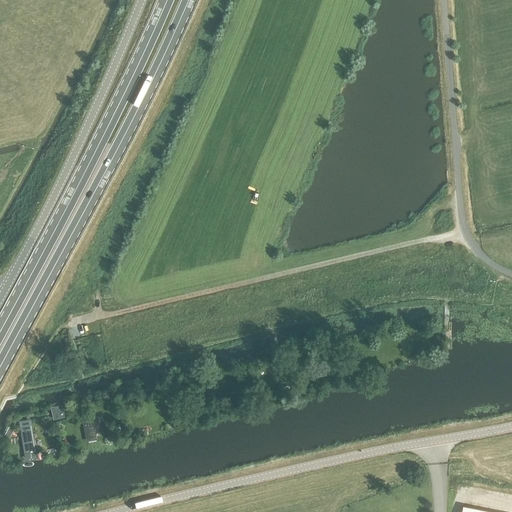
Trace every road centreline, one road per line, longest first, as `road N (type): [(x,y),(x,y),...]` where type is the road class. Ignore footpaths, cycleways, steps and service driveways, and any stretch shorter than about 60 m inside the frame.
road 1 (primary): [(0,366),(187,0)]
road 2 (tertiary): [(116,511),(511,426)]
road 3 (track): [(72,323),(463,230)]
road 4 (primary): [(166,0),(0,331)]
road 5 (unclassified): [(0,298),(141,0)]
road 6 (unclassified): [(511,274),(485,259),(463,230),(443,0)]
